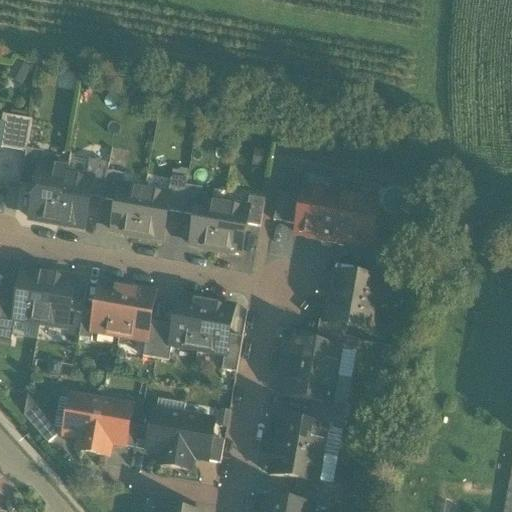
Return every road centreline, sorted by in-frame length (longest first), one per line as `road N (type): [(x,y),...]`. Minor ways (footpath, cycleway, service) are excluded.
road 1 (residential): [(230,511),(273,290),(1,242)]
road 2 (track): [(451,0),(418,183)]
